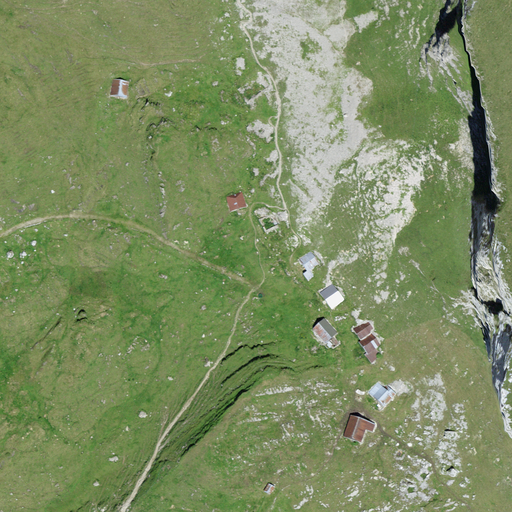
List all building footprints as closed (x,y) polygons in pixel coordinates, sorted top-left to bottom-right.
[(272,87),(264,74),(240,89),(248,103),(272,87)] [(128,83),(115,81),(113,97),(125,99),(128,83)] [(241,195),(227,199),(231,213),(245,209),(241,195)] [(273,215),(260,221),(266,232),(278,226),(273,215)] [(312,252),(298,263),(307,274),(321,264),(312,252)] [(333,285),(321,295),(334,311),(346,301),(333,285)] [(324,323),(313,332),(324,344),(335,335),(324,323)] [(374,335),(360,343),(366,354),(362,356),(368,366),(380,358),(376,351),(382,348),(374,335)] [(328,344),(333,350),(339,345),(334,339),(328,344)] [(379,385),(369,394),(382,408),(395,396),(391,392),(388,394),(379,385)] [(374,426),(351,417),(344,438),(360,444),(365,430),(371,433),(374,426)] [(264,492),(269,495),(274,487),(271,485),(268,484),(264,492)]
